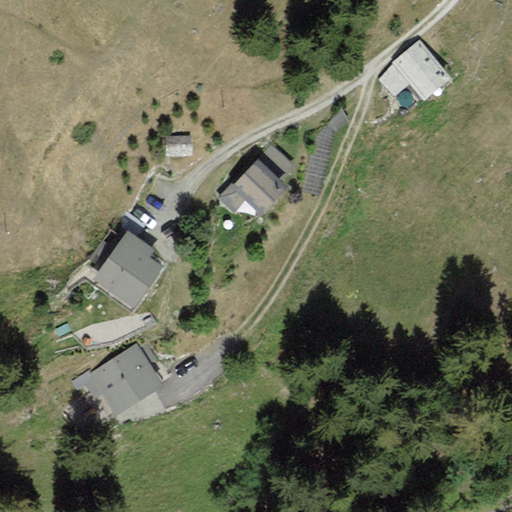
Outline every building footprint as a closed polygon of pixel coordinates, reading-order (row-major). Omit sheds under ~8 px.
[(429,46),(385,84),(400,105),(412,97),(426,112),(463,83),(429,46)] [(197,143),(173,143),(173,162),(197,162),(197,143)] [(241,192),(238,188),(224,202),(240,217),(255,206),(273,224),(302,194),(293,186),(305,172),(277,147),(262,163),(265,167),(241,192)] [(168,259),(140,239),(106,289),(148,319),(179,276),(163,266),(168,259)] [(151,347),(90,387),(103,406),(112,400),(129,423),(177,394),(159,369),(165,365),(151,347)]
